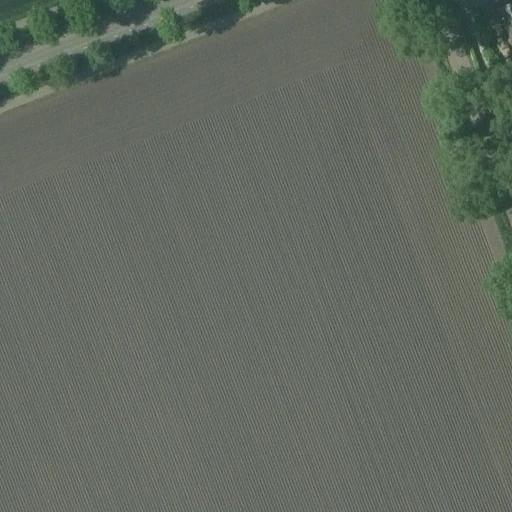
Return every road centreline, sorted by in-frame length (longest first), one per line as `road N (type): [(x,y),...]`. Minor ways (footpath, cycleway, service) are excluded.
road 1 (unclassified): [(511,212),(433,0)]
road 2 (secondary): [(0,72),(188,0)]
